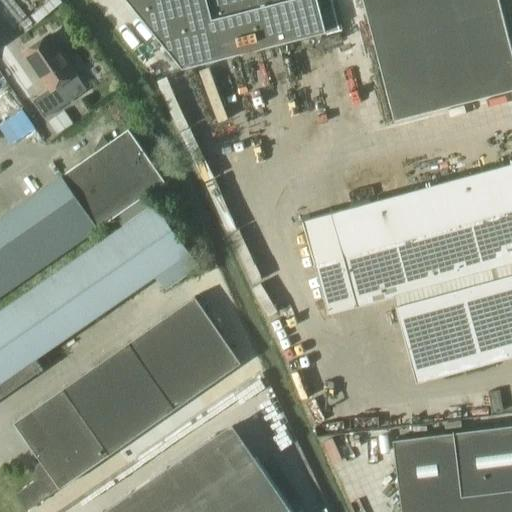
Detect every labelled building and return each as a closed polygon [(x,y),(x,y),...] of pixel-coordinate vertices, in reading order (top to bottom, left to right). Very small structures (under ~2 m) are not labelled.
[(326,33),(317,0),(126,0),(183,69),(326,33)] [(363,0),(395,121),(511,91),(511,50),(499,0),(363,0)] [(50,37),(25,54),(50,92),(35,102),(45,118),(86,90),(50,37)] [(0,399),(43,370),(36,360),(157,276),(166,289),(200,266),(157,203),(144,212),(137,202),(165,183),(129,130),(107,145),(101,137),(91,157),(120,198),(91,218),(98,229),(117,216),(124,226),(0,311),(0,399)] [(62,177),(91,218),(120,198),(91,157),(62,177)] [(511,165),(303,222),(328,315),(394,297),(417,383),(511,356),(511,165)] [(0,297),(98,229),(91,218),(62,177),(0,219),(0,297)] [(15,495),(27,511),(110,455),(240,363),(196,297),(64,389),(15,424),(43,464),(38,468),(37,474),(40,478),(15,495)] [(511,511),(511,427),(391,443),(400,511),(511,511)] [(217,435),(104,511),(293,511),(256,457),(239,468),(217,435)] [(96,490),(103,501),(184,447),(177,437),(96,490)]
